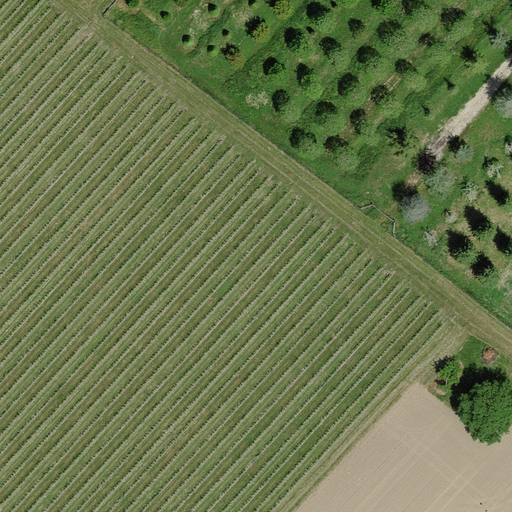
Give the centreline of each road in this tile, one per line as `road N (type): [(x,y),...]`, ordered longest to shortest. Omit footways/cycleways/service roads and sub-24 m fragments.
road 1 (track): [(511,343),(71,0)]
road 2 (track): [(511,64),(368,235)]
